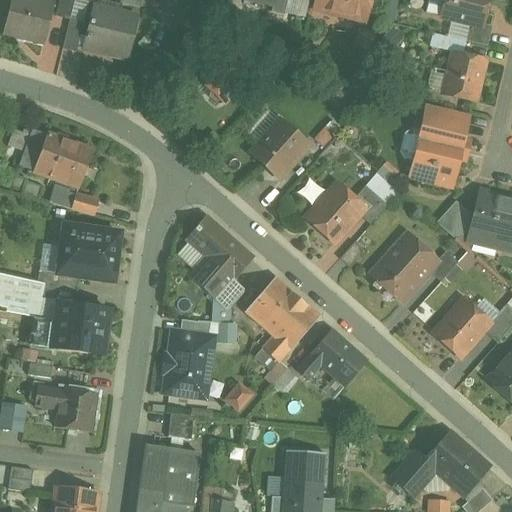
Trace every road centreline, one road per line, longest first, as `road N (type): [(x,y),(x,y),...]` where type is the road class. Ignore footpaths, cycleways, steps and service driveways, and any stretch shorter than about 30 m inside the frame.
road 1 (residential): [(179,168),(511,472)]
road 2 (residential): [(118,470),(179,168)]
road 3 (residential): [(0,83),(83,109),(179,168)]
